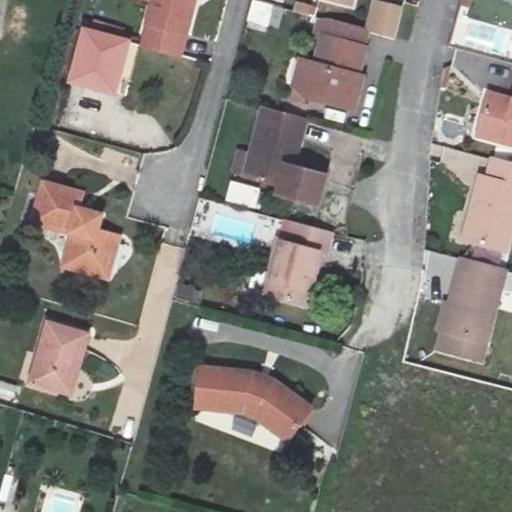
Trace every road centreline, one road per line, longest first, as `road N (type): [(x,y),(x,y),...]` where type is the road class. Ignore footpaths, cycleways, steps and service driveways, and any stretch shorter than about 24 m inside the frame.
road 1 (residential): [(372,332),(393,286),(417,86),(438,0)]
road 2 (residential): [(155,198),(205,134),(236,0)]
